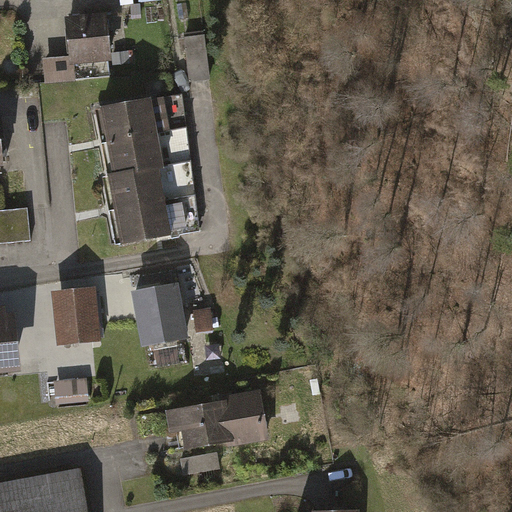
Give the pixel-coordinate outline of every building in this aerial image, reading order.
[(140,4),(131,5),(132,16),(141,15),(140,4)] [(105,13),(62,17),(66,56),(67,64),(74,63),(75,79),(111,76),(105,13)] [(203,36),(184,39),(191,82),(211,79),(203,36)] [(135,50),(112,54),(113,66),(137,62),(135,50)] [(67,64),(66,56),(42,59),(44,82),(75,79),(74,63),(67,64)] [(182,94),(97,108),(104,140),(185,128),(182,94)] [(185,128),(104,140),(110,174),(190,162),(185,128)] [(195,195),(190,162),(110,174),(105,174),(112,207),(195,195)] [(199,231),(195,195),(112,207),(118,246),(199,231)] [(28,209),(0,212),(0,244),(31,241),(28,209)] [(176,284),(130,292),(140,347),(186,339),(176,284)] [(99,292),(55,294),(57,344),(101,342),(99,292)] [(0,372),(22,370),(16,311),(7,312),(7,306),(0,306),(0,372)] [(211,309),(194,311),(196,333),(213,331),(211,309)] [(177,347),(154,351),(157,367),(179,364),(177,347)] [(86,378),(53,381),(55,404),(88,401),(86,378)] [(218,402),(163,411),(167,436),(180,434),(182,451),(266,438),(259,391),(218,397),(218,402)] [(217,453),(180,460),(183,476),(220,469),(217,453)] [(91,511),(85,473),(0,486),(0,511),(91,511)]
